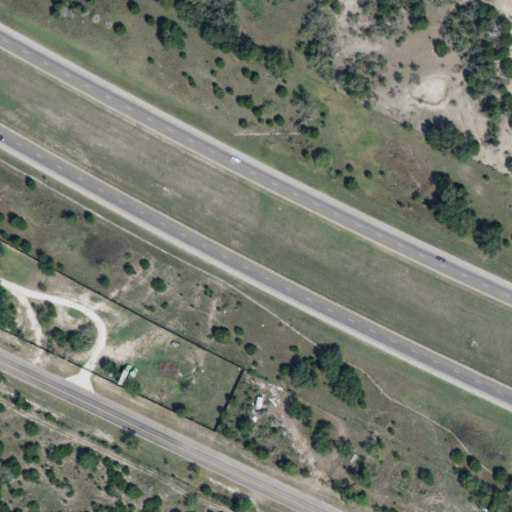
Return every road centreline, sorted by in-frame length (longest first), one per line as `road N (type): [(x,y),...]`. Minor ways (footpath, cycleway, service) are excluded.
road 1 (motorway): [(511,292),(173,131),(0,31)]
road 2 (motorway): [(0,133),(511,390)]
road 3 (tertiary): [(0,361),(318,511)]
